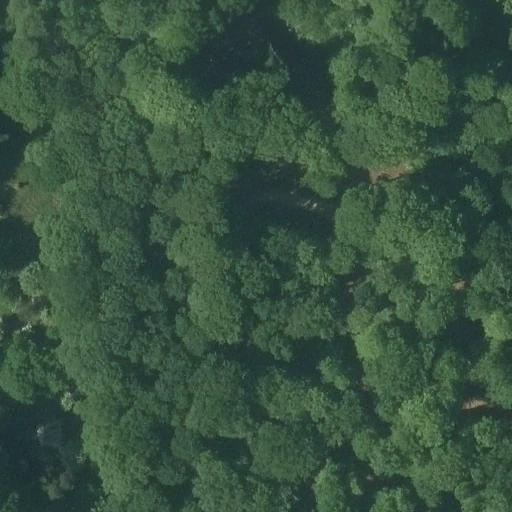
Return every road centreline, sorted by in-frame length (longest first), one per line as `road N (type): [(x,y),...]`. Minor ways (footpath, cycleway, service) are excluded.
road 1 (track): [(244,511),(255,427),(251,329),(229,210)]
road 2 (track): [(511,250),(290,209),(229,210)]
road 3 (track): [(229,210),(157,0)]
